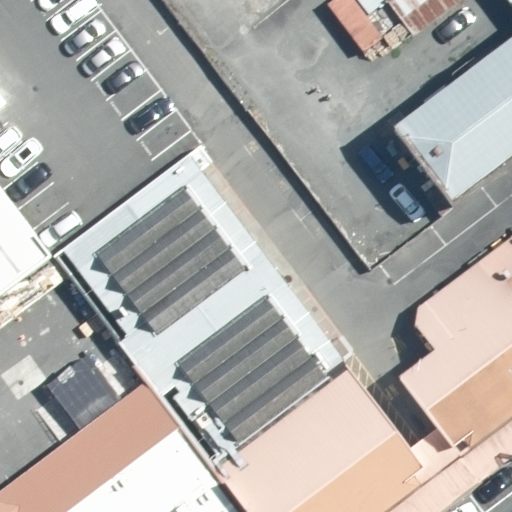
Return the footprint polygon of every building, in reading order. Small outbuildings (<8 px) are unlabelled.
[(511,0),(488,0),(498,13),(511,2),(511,0)] [(511,11),(367,117),(427,200),(511,138),(511,11)] [(115,367),(221,511),(339,511),(408,462),(168,134),(22,240),(115,367)] [(424,438),(511,370),(511,198),(374,299),(400,336),(367,361),(424,438)] [(0,219),(0,262),(21,247),(0,219)] [(221,511),(115,367),(0,450),(0,511),(221,511)]
